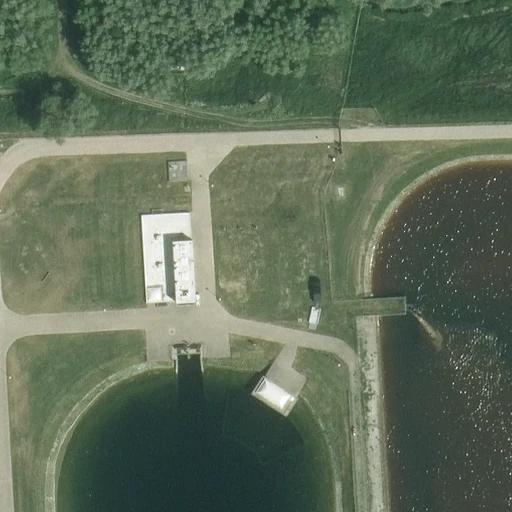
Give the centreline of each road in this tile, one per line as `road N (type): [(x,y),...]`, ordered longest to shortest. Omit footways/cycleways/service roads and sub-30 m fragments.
road 1 (track): [(63,72),(134,100),(248,124),(340,124),(382,135)]
road 2 (track): [(197,143),(511,132)]
